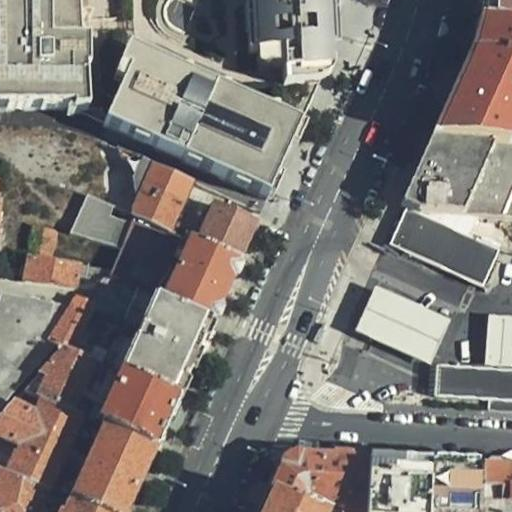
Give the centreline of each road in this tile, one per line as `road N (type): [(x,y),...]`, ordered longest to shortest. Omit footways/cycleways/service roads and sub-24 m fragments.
road 1 (secondary): [(240,408),(398,59),(414,0)]
road 2 (residential): [(240,408),(294,424),(511,442)]
